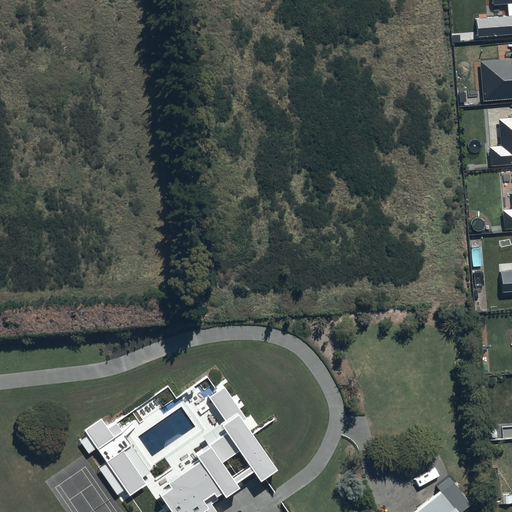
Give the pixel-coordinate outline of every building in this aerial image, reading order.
[(511,0),(493,0),(494,5),(511,3),(511,15),(477,19),(478,37),(511,34),(511,0)] [(511,56),(479,59),(482,98),(511,96),(511,47),(511,56)] [(511,115),(497,116),(499,144),(488,145),(489,163),(511,161),(511,115)] [(511,186),(510,187),(511,206),(511,207),(502,208),(503,227),(511,226),(511,186)] [(511,268),(493,269),(495,290),(511,289),(511,268)] [(245,417),(223,385),(208,395),(222,416),(217,420),(223,429),(193,450),(198,456),(166,477),(170,484),(161,491),(174,511),(183,504),(188,511),(216,511),(208,499),(206,501),(203,496),(211,490),(214,494),(218,491),(221,495),(239,483),(234,476),(251,466),(257,475),(273,465),(242,419),(245,417)] [(457,511),(469,503),(446,475),(434,485),(437,489),(407,511),(457,511)]
